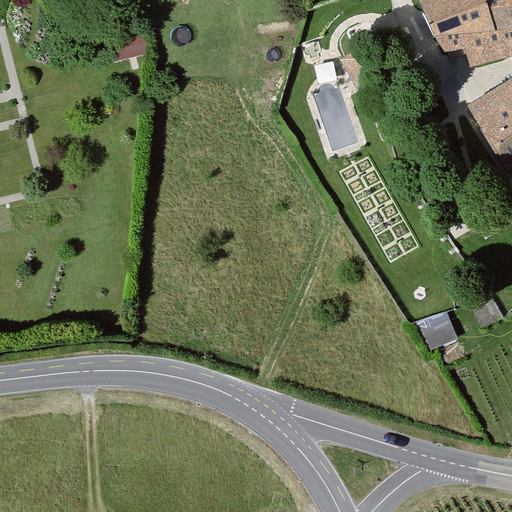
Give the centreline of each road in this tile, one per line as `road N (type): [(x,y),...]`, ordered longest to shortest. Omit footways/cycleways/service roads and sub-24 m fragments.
road 1 (secondary): [(241,402),(154,374),(0,381)]
road 2 (tertiary): [(241,402),(455,464)]
road 3 (secondary): [(339,511),(312,461),(241,402)]
